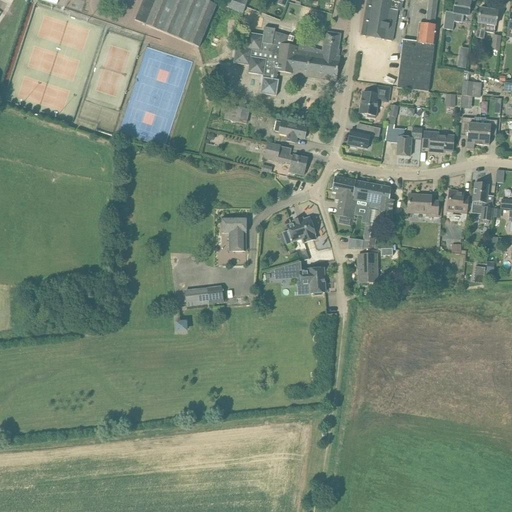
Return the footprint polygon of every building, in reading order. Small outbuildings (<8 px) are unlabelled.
[(143,0),(135,21),(146,25),(146,26),(200,48),(219,0),(143,0)] [(248,1),(245,0),(229,0),(227,7),(243,14),(248,1)] [(367,0),(361,36),(391,41),(398,0),(367,0)] [(434,26),(437,0),(429,0),(426,25),(434,26)] [(446,13),(443,30),(452,31),(454,22),(461,24),(463,16),(468,17),(469,11),(470,11),(470,9),(470,8),(471,3),(470,2),(469,2),(468,3),(468,1),(468,0),(465,0),(462,0),(462,2),(458,1),(458,0),(455,0),(453,14),(446,13)] [(498,12),(480,9),(478,24),(476,38),(484,40),(485,32),(494,34),(496,21),(497,22),(497,19),(498,12)] [(434,26),(426,25),(420,24),(417,43),(403,41),(397,89),(429,92),(437,26),(434,26)] [(236,49),(234,65),(249,68),(248,75),(263,77),(260,94),(261,95),(276,98),(279,81),(280,73),(292,75),(334,82),(336,82),(336,78),(339,58),(336,58),(340,35),(330,34),(326,33),(323,52),(292,43),(275,37),(275,36),(273,36),(264,35),(264,36),(263,36),(248,34),(246,48),(245,50),(236,49)] [(500,52),(502,37),(493,36),(491,50),(500,52)] [(459,56),(457,68),(465,69),(467,58),(467,57),(459,56)] [(463,83),(462,97),(467,97),(472,98),(473,84),(463,83)] [(390,89),(386,88),(376,87),(374,95),(363,93),(359,115),(367,116),(367,118),(375,119),(378,102),(388,103),(390,89)] [(456,96),(446,96),(446,108),(455,108),(456,96)] [(214,105),(212,117),(218,118),(220,110),(221,110),(222,107),(221,106),(214,105)] [(224,120),(246,125),(249,111),(228,106),(224,120)] [(391,106),(389,117),(396,118),(398,107),(391,106)] [(475,119),(462,118),(461,133),(468,134),(467,145),(478,146),(480,119),(475,118),(475,119)] [(497,121),(485,120),(486,119),(480,119),(478,146),(489,146),(490,136),(496,137),(497,127),(497,121)] [(282,123),(279,123),(276,122),(274,132),(279,133),(279,134),(288,136),(286,142),(295,144),(296,138),(304,140),(307,128),(282,123)] [(349,136),(347,145),(350,146),(350,148),(356,149),(356,147),(367,150),(370,136),(372,137),(374,128),(358,125),(356,132),(352,132),(351,136),(349,136)] [(410,157),(411,148),(411,139),(404,138),(404,131),(392,130),(391,144),(398,145),(397,156),(410,157)] [(452,153),(453,143),(454,137),(438,136),(439,134),(424,133),(422,148),(429,149),(429,152),(444,154),(444,152),(452,153)] [(307,160),(293,157),(293,158),(279,154),(281,147),(268,144),(264,158),(276,161),(276,162),(284,164),(284,163),(291,164),(289,173),(304,176),(307,160)] [(352,202),(355,182),(356,182),(334,178),(332,192),(336,193),(335,200),(339,201),(336,217),(344,218),(342,225),(352,227),(352,226),(356,206),(357,203),(352,202)] [(367,194),(369,185),(355,182),(352,202),(357,203),(356,206),(367,208),(370,194),(367,194)] [(488,185),(475,184),(473,202),(471,214),(481,215),(481,221),(491,222),(492,209),(485,208),(488,185)] [(390,189),(369,185),(367,194),(370,194),(367,208),(370,209),(367,224),(376,225),(378,215),(390,218),(393,202),(388,201),(390,189)] [(467,215),(468,208),(469,198),(463,198),(464,193),(449,191),(448,201),(447,212),(467,215)] [(437,217),(438,212),(438,202),(431,202),(431,197),(409,196),(408,206),(408,212),(427,213),(427,217),(437,217)] [(511,201),(501,201),(500,209),(511,209),(511,201)] [(246,218),(222,218),(222,234),(229,234),(229,252),(231,252),(238,252),(245,252),(245,234),(246,234),(246,218)] [(294,224),(287,227),(293,243),(302,240),(303,244),(316,240),(314,235),(315,235),(310,219),(300,222),(299,220),(293,222),(294,224)] [(375,250),(376,244),(378,226),(376,225),(367,224),(366,224),(363,249),(375,250)] [(490,247),(497,248),(498,238),(492,237),(490,247)] [(348,248),(348,249),(362,249),(363,246),(363,241),(362,241),(350,239),(349,241),(348,248)] [(368,255),(359,256),(359,269),(362,269),(362,282),(359,282),(360,284),(378,283),(377,269),(377,255),(368,255)] [(308,272),(300,273),(301,287),(310,286),(310,295),(313,295),(315,296),(321,296),(323,294),(325,294),(323,270),(308,271),(308,272)] [(186,308),(223,303),(222,288),(184,293),(186,308)] [(176,322),(176,334),(188,333),(188,321),(176,322)]
